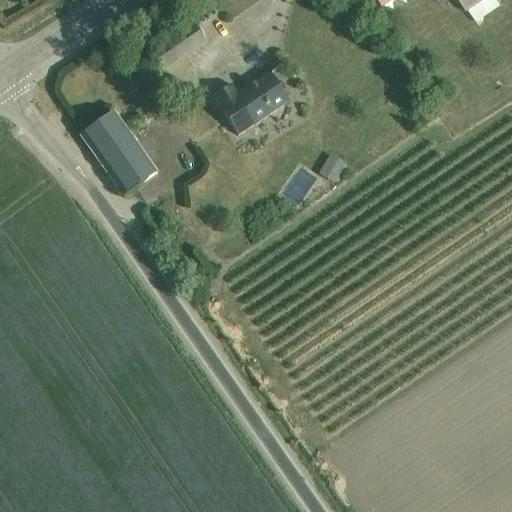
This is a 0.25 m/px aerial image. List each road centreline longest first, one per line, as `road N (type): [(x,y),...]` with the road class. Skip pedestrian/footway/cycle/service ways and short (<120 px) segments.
road 1 (unclassified): [(317,511),(0,82)]
road 2 (tertiary): [(0,77),(111,0)]
